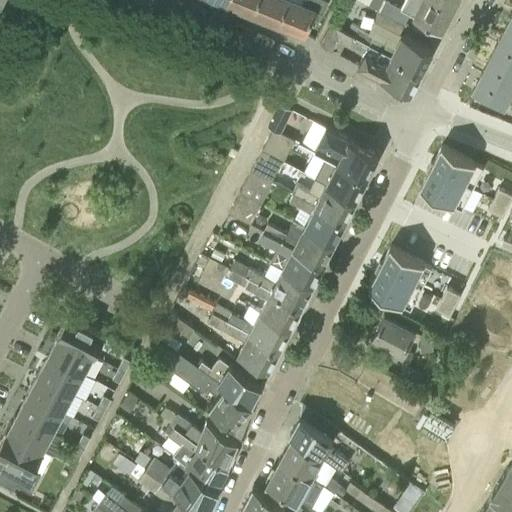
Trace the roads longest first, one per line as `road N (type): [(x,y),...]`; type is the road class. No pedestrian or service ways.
road 1 (residential): [(417,127),(228,511)]
road 2 (residential): [(144,0),(417,127)]
